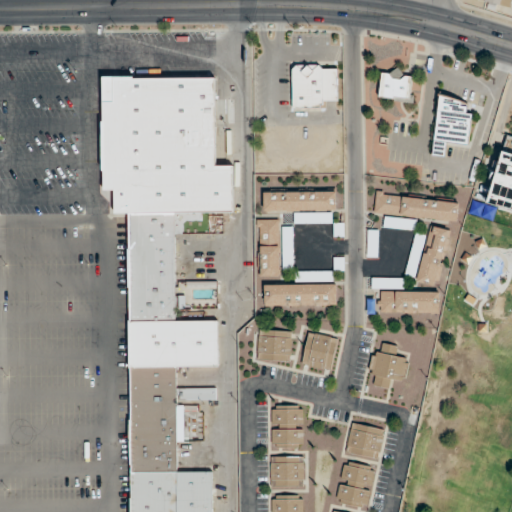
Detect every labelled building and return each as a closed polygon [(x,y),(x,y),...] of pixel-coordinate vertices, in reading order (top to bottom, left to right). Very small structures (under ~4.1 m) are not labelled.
[(292,65),(292,108),(326,108),(326,100),(337,100),(337,65),(292,65)] [(378,97),(410,101),(413,74),(381,70),(378,97)] [(103,76),(134,76),(134,78),(215,78),(216,167),(232,167),(233,211),(116,211),(116,189),(104,189),(103,76)] [(431,155),(445,156),(447,144),(469,146),(472,114),(467,113),(469,99),(438,96),(431,155)] [(511,210),(511,136),(506,134),(487,204),(511,210)] [(265,191),(265,210),(336,209),(340,206),(340,190),(265,191)] [(459,202),(376,193),(373,213),(457,222),(459,202)] [(130,212),(201,212),(201,220),(187,220),(183,224),(183,233),(175,233),(175,320),(130,320),(130,212)] [(279,277),(279,220),(258,220),(258,277),(279,277)] [(451,231),(431,225),(417,281),(436,286),(451,231)] [(293,227),(283,227),(283,269),(293,269),(293,227)] [(264,284),(264,305),(336,305),(336,284),(264,284)] [(379,312),(439,312),(439,292),(379,291),(379,312)] [(130,321),(218,320),(219,366),(130,367),(130,321)] [(257,360),(290,362),(292,331),(258,329),(257,360)] [(330,371),(337,339),(307,333),(301,365),(330,371)] [(391,388),(392,379),(404,381),(408,358),(396,356),(398,346),(382,343),(380,353),(372,351),(368,374),(374,375),(373,385),(391,388)] [(130,368),(176,368),(177,471),(132,471),(130,368)] [(303,406),(272,406),(271,447),(303,447),(303,406)] [(384,429),(351,423),(345,454),(378,460),(384,429)] [(270,487),(303,487),(303,456),(270,456),(270,487)] [(367,509),(375,467),(344,461),(335,503),(367,509)] [(132,511),(132,473),(212,472),(212,511),(132,511)] [(302,511),(303,496),(271,496),(270,511),(302,511)]
